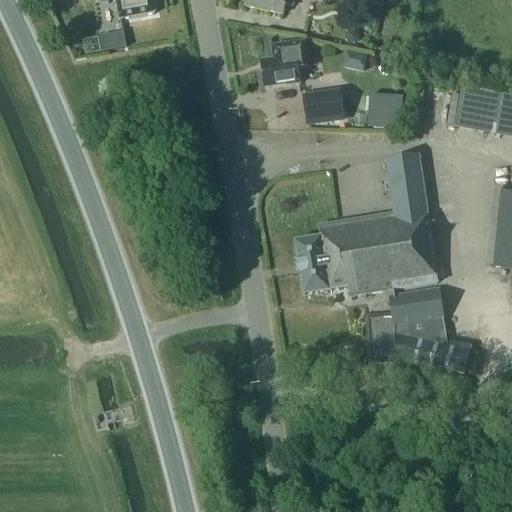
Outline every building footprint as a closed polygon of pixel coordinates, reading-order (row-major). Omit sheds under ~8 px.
[(102,0),(103,3),(116,0),(119,21),(155,15),(152,0),(102,0)] [(295,0),(244,0),(243,9),(284,17),(286,7),(294,9),(295,0)] [(359,35),(355,31),(349,31),(345,36),(346,41),(350,45),(355,45),(359,41),(359,35)] [(285,88),(287,87),(299,85),(296,70),(308,68),(304,43),(270,48),(272,61),(259,64),(263,90),(285,86),(285,88)] [(347,72),(368,72),(368,55),(347,54),(347,72)] [(339,93),(304,98),(308,125),(343,120),(339,93)] [(448,132),(498,137),(500,124),(511,125),(511,99),(452,93),(448,132)] [(370,99),(369,130),(396,132),(397,130),(397,116),(402,116),(403,101),(370,99)] [(438,285),(418,158),(386,163),(394,216),(319,228),(321,241),(296,245),(305,297),(348,290),(349,299),(438,285)] [(439,290),(389,298),(392,315),(394,335),(367,337),(369,365),(396,363),(396,362),(465,376),(469,352),(448,348),(439,290)]
